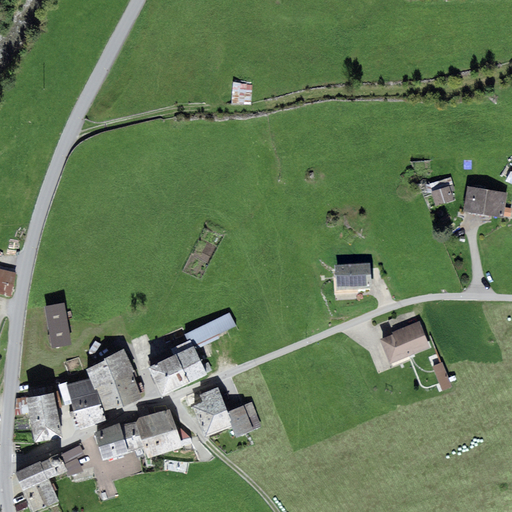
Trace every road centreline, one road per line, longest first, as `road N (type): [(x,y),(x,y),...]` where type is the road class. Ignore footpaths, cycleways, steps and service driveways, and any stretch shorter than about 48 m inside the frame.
road 1 (unclassified): [(5,463),(391,307),(432,297),(511,297)]
road 2 (unclassified): [(138,0),(75,121),(34,234),(5,463)]
road 3 (track): [(511,74),(152,116),(70,134)]
road 4 (track): [(167,397),(277,511)]
